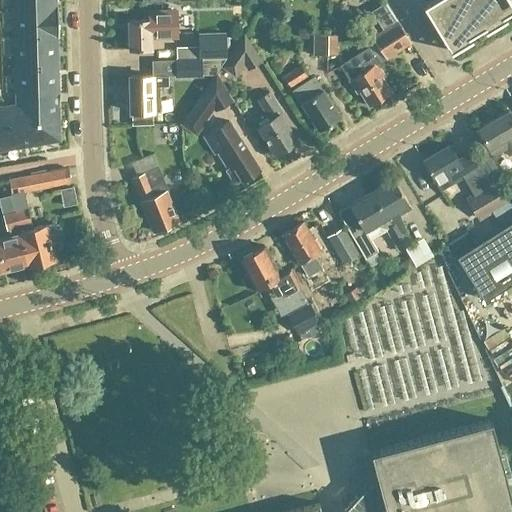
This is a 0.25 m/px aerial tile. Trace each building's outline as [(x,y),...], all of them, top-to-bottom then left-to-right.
[(54,0),(11,0),(12,10),(57,9),(56,8),(55,8),(54,0)] [(511,0),(434,0),(423,7),(445,45),(464,34),(467,39),(485,28),(482,23),(498,13),(501,18),(511,11),(511,0)] [(57,9),(12,10),(13,39),(57,38),(57,9)] [(150,39),(176,39),(176,13),(148,14),(148,22),(128,22),(128,52),(150,52),(150,39)] [(384,79),(376,66),(410,44),(396,23),(372,39),(376,44),(340,67),(350,81),(348,82),(356,94),(359,92),(369,108),(390,94),(382,80),(384,79)] [(224,60),(224,36),(198,36),(199,61),(224,60)] [(326,58),(326,36),(312,36),(312,57),(326,58)] [(57,38),(13,39),(14,68),(57,67),(56,39),(57,39),(57,38)] [(224,61),(232,75),(257,61),(249,47),(224,61)] [(175,79),(202,78),(202,61),(174,62),(175,79)] [(57,67),(14,68),(14,97),(14,98),(15,106),(16,106),(30,103),(31,103),(32,110),(58,105),(57,97),(57,67)] [(289,90),(306,79),(299,67),(282,78),(289,90)] [(188,114),(180,126),(194,136),(203,125),(213,110),(215,113),(232,102),(231,101),(216,76),(198,100),(188,114)] [(167,77),(129,78),(130,98),(126,98),(127,110),(130,110),(130,113),(134,113),(135,127),(152,126),(152,112),(159,111),(158,88),(168,88),(167,77)] [(318,133),(340,119),(322,92),(321,92),(312,79),(290,93),(299,106),(300,105),(318,133)] [(269,120),(256,128),(274,156),(296,142),(279,115),(280,114),(267,94),(257,101),(269,120)] [(15,106),(5,108),(12,150),(38,146),(30,103),(16,106),(15,106)] [(31,103),(30,103),(38,146),(59,142),(58,105),(32,110),(31,103)] [(5,108),(0,108),(0,152),(12,150),(5,108)] [(507,157),(511,154),(511,121),(507,112),(475,131),(491,157),(503,150),(507,157)] [(217,153),(228,170),(225,172),(234,185),(241,181),(242,182),(259,171),(228,123),(204,138),(214,155),(217,153)] [(423,163),(434,181),(443,196),(444,196),(440,191),(465,176),(476,194),(467,199),(480,220),(509,203),(484,162),(475,167),(468,156),(457,162),(449,147),(423,163)] [(152,234),(177,224),(165,194),(167,193),(158,169),(131,180),(141,203),(140,203),(152,234)] [(10,196),(51,187),(48,174),(7,183),(7,182),(6,182),(10,196)] [(405,233),(398,215),(409,209),(407,205),(392,180),(370,193),(403,249),(408,246),(402,235),(405,233)] [(366,235),(376,228),(384,231),(397,253),(403,249),(370,193),(348,206),(357,221),(345,228),(365,260),(376,253),(366,235)] [(27,267),(28,269),(55,263),(51,245),(61,241),(61,237),(59,230),(57,227),(53,226),(46,228),(46,227),(31,231),(26,211),(14,214),(20,235),(27,267)] [(0,241),(0,264),(2,273),(27,267),(20,235),(14,214),(2,217),(8,239),(0,241)] [(457,217),(456,227),(475,230),(476,221),(457,217)] [(511,220),(510,222),(454,258),(482,302),(511,282),(511,220)] [(302,224),(281,236),(298,265),(299,264),(307,277),(320,269),(313,256),(319,253),(302,224)] [(342,266),(358,257),(344,233),(328,241),(342,266)] [(426,252),(423,254),(416,243),(404,250),(414,267),(430,259),(426,252)] [(264,247),(239,260),(247,275),(242,277),(241,281),(246,290),(250,291),(255,289),(255,290),(264,286),(270,297),(281,318),(307,305),(298,288),(290,272),(282,276),(276,264),(273,266),(264,247)] [(319,324),(309,304),(286,316),(297,335),(319,324)] [(504,511),(511,510),(511,504),(490,422),(370,453),(376,476),(342,511),(319,511),(317,505),(292,511),(504,511)]
